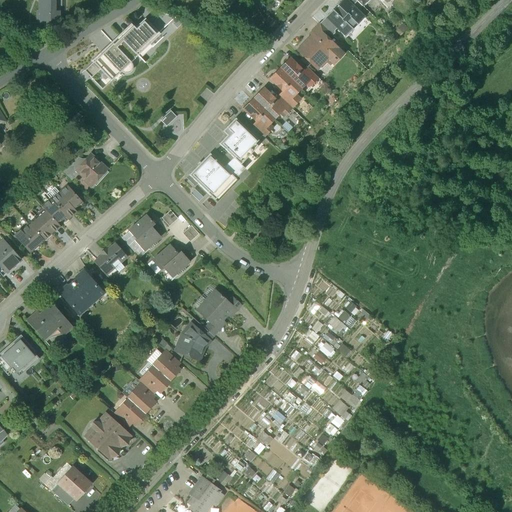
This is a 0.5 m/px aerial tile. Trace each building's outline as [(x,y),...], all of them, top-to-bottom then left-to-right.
[(40,0),(41,13),(43,13),(43,22),(57,22),(57,13),(54,13),(54,0),(40,0)] [(352,6),(346,0),(343,0),(325,18),(336,29),(345,37),(350,31),(364,18),(352,6)] [(336,29),(325,18),(319,24),(329,34),(331,35),(332,36),(333,35),(334,35),(335,33),(334,32),(334,31),(336,29)] [(160,35),(145,19),(134,28),(148,42),(147,43),(149,45),(160,35)] [(177,20),(172,24),(176,29),(181,25),(177,20)] [(319,24),(309,35),(312,37),(319,44),(325,38),(329,34),(319,24)] [(134,28),(115,47),(112,44),(102,54),(100,52),(91,61),(93,63),(99,70),(102,68),(104,70),(106,73),(107,73),(111,77),(117,71),(118,70),(121,73),(124,74),(127,74),(129,73),(131,71),(132,68),(132,65),(130,63),(149,45),(147,43),(148,42),(134,28)] [(319,44),(312,37),(298,51),(317,69),(329,56),(333,59),(332,60),(334,62),(334,61),(335,62),(342,55),(325,38),(319,44)] [(303,72),(289,59),(280,69),(300,89),(309,80),(309,79),(303,72)] [(93,63),(84,71),(91,78),(99,70),(93,63)] [(317,78),(307,68),(303,72),(309,79),(309,80),(312,83),(317,78)] [(280,69),(270,79),(283,92),(290,99),(291,98),(300,89),(280,69)] [(276,102),(263,89),(253,100),(273,119),(282,110),(283,109),(276,103),(276,102)] [(290,99),(283,92),(279,97),(281,98),(291,108),(296,103),(291,98),(290,99)] [(291,108),(281,98),(276,102),(276,103),(283,109),(282,110),(286,113),(291,108)] [(273,119),(253,100),(244,110),(257,123),(257,122),(264,129),(264,128),(273,119)] [(170,111),(160,120),(166,127),(176,117),(170,111)] [(233,158),(240,165),(261,144),(257,140),(249,132),(235,119),(226,128),(230,132),(219,144),(233,158)] [(264,129),(257,122),(257,123),(253,127),(254,128),(263,137),(268,132),(264,128),(264,129)] [(249,132),(257,140),(262,136),(254,128),(249,132)] [(231,175),(223,168),(209,154),(188,175),(210,196),(231,175)] [(76,157),(60,169),(69,179),(77,170),(76,170),(82,163),(76,157)] [(91,157),(90,157),(88,157),(82,163),(76,170),(77,170),(92,184),(105,170),(91,157)] [(240,165),(233,158),(223,168),(231,175),(234,179),(244,169),(240,165)] [(74,193),(67,186),(59,193),(73,209),(81,202),(74,193)] [(190,193),(199,202),(202,198),(194,189),(190,193)] [(78,190),(74,193),(81,202),(85,198),(78,190)] [(73,209),(59,193),(51,200),(51,201),(67,219),(72,215),(69,212),(73,209)] [(67,219),(51,201),(51,200),(51,199),(42,207),(44,210),(57,224),(57,223),(60,220),(62,223),(67,219)] [(57,224),(44,210),(36,217),(49,232),(58,224),(57,223),(57,224)] [(174,221),(166,213),(162,217),(169,225),(174,221)] [(146,215),(128,231),(135,239),(135,240),(150,227),(151,227),(154,224),(146,215)] [(49,232),(36,217),(28,224),(28,225),(29,225),(42,241),(47,237),(46,235),(49,232)] [(169,225),(162,217),(158,221),(165,229),(169,225)] [(42,241),(29,225),(28,225),(22,231),(20,230),(14,235),(16,237),(21,233),(29,241),(23,246),(29,252),(34,247),(35,248),(42,241)] [(198,234),(190,226),(186,230),(193,238),(198,234)] [(150,227),(135,240),(135,239),(134,241),(143,251),(160,237),(151,227),(150,227)] [(193,238),(186,230),(182,233),(189,242),(193,238)] [(29,241),(21,233),(16,237),(15,239),(22,247),(23,246),(29,241)] [(20,261),(3,241),(0,243),(0,265),(6,273),(7,272),(16,264),(18,262),(20,261)] [(114,243),(93,262),(102,273),(110,265),(114,269),(121,263),(127,257),(114,243)] [(169,244),(151,260),(160,270),(162,268),(177,254),(169,244)] [(177,254),(162,268),(171,278),(189,262),(180,251),(177,254)] [(121,263),(114,269),(118,274),(125,268),(121,263)] [(110,265),(102,273),(108,279),(118,274),(114,269),(110,265)] [(83,271),(76,277),(78,279),(72,283),(91,304),(97,299),(103,294),(83,271)] [(91,304),(72,283),(67,288),(66,286),(59,292),(79,315),(84,310),(91,304)] [(220,296),(215,292),(206,301),(223,317),(232,308),(232,307),(227,303),(221,297),(222,297),(220,296)] [(241,305),(232,297),(227,303),(232,307),(232,308),(236,311),(241,305)] [(223,317),(206,301),(197,311),(209,322),(215,327),(215,326),(223,317)] [(352,304),(347,311),(350,313),(355,307),(352,304)] [(54,307),(51,310),(46,305),(41,310),(43,311),(40,314),(37,311),(26,321),(41,338),(46,334),(49,336),(57,330),(61,335),(71,326),(54,307)] [(343,311),(338,318),(343,322),(348,316),(343,311)] [(357,317),(365,323),(370,317),(362,311),(357,317)] [(340,322),(333,316),(327,324),(334,329),(340,322)] [(215,327),(209,322),(204,328),(212,336),(213,337),(219,330),(215,326),(215,327)] [(204,328),(199,324),(195,328),(208,340),(212,336),(204,328)] [(195,328),(191,325),(182,334),(181,337),(184,338),(178,352),(196,359),(197,360),(199,359),(200,358),(201,356),(201,355),(200,353),(199,352),(209,341),(195,328)] [(327,333),(322,338),(329,344),(334,338),(327,333)] [(20,335),(0,352),(0,362),(2,365),(0,367),(7,375),(9,373),(10,375),(13,372),(18,377),(39,359),(37,356),(34,353),(35,352),(29,345),(20,335)] [(35,340),(29,345),(35,352),(34,353),(37,356),(44,350),(35,340)] [(333,350),(325,343),(319,350),(327,357),(333,350)] [(350,351),(342,344),(337,350),(345,356),(350,351)] [(325,359),(317,352),(313,358),(321,364),(325,359)] [(385,358),(379,353),(371,364),(377,368),(385,358)] [(179,363),(168,354),(164,358),(175,368),(179,363)] [(164,358),(162,355),(152,366),(153,367),(168,381),(169,381),(173,376),(173,375),(178,370),(175,368),(164,358)] [(321,368),(314,363),(311,368),(317,373),(321,368)] [(153,367),(143,377),(146,380),(156,390),(159,392),(164,387),(165,387),(169,383),(169,381),(168,381),(153,367)] [(370,367),(364,374),(374,381),(379,373),(370,367)] [(293,375),(296,378),(302,371),(299,368),(293,375)] [(362,373),(356,380),(360,384),(366,377),(362,373)] [(307,375),(301,382),(309,389),(315,382),(307,375)] [(156,390),(146,380),(142,384),(144,386),(152,394),(156,390)] [(311,389),(320,396),(325,390),(316,382),(311,389)] [(152,394),(144,386),(140,390),(150,400),(154,396),(152,394)] [(307,390),(302,386),(299,390),(301,392),(300,393),(303,396),(307,390)] [(359,386),(356,390),(363,396),(366,391),(359,386)] [(140,390),(137,388),(127,399),(128,399),(143,413),(145,413),(149,409),(149,408),(153,403),(150,400),(140,390)] [(345,391),(340,398),(346,403),(351,396),(345,391)] [(290,392),(284,399),(290,405),(296,398),(290,392)] [(128,399),(118,410),(132,422),(135,425),(139,420),(140,420),(144,415),(144,414),(143,413),(128,399)] [(348,408),(338,401),(333,409),(342,416),(348,408)] [(288,405),(283,411),(287,415),(292,409),(288,405)] [(132,422),(121,412),(117,417),(128,427),(132,422)] [(285,418),(277,412),(272,418),(280,424),(285,418)] [(98,424),(97,423),(92,423),(93,428),(85,437),(109,459),(129,436),(106,415),(98,424)] [(344,422),(336,416),(330,423),(338,429),(344,422)] [(332,436),(337,430),(329,424),(324,431),(332,436)] [(262,432),(256,440),(262,445),(263,443),(267,446),(272,440),(262,432)] [(284,432),(277,441),(281,443),(287,435),(284,432)] [(323,445),(328,439),(322,434),(317,441),(323,445)] [(251,437),(246,445),(251,448),(256,440),(251,437)] [(253,451),(258,455),(264,448),(259,443),(253,451)] [(250,452),(245,459),(250,462),(255,456),(250,452)] [(312,456),(307,453),(303,459),(309,462),(312,456)] [(246,464),(241,460),(235,466),(237,468),(236,469),(241,473),(243,471),(241,469),(246,464)] [(319,503),(341,468),(332,462),(310,498),(319,503)] [(250,476),(251,477),(254,474),(248,467),(246,469),(247,470),(244,473),(248,477),(250,476)] [(72,468),(58,484),(74,498),(76,500),(90,484),(72,468)] [(227,475),(221,471),(215,478),(221,483),(227,475)] [(273,471),(266,479),(271,483),(278,474),(273,471)] [(215,481),(207,475),(203,480),(212,486),(215,481)] [(227,475),(221,484),(224,487),(231,478),(227,475)] [(217,490),(201,478),(190,493),(193,495),(188,503),(200,511),(203,511),(211,503),(215,505),(221,496),(217,493),(218,492),(217,491),(217,490)] [(74,498),(58,484),(51,491),(67,506),(74,498)] [(294,490),(288,485),(283,493),(289,497),(294,490)]
